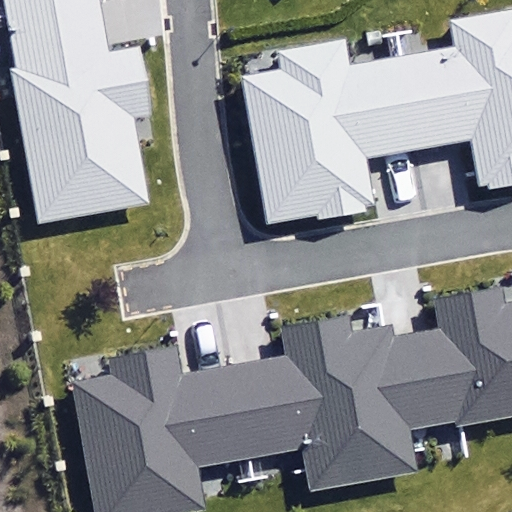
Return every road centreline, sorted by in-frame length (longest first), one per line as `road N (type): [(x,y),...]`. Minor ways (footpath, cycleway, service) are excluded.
road 1 (residential): [(511,228),(225,276)]
road 2 (residential): [(225,276),(186,0)]
